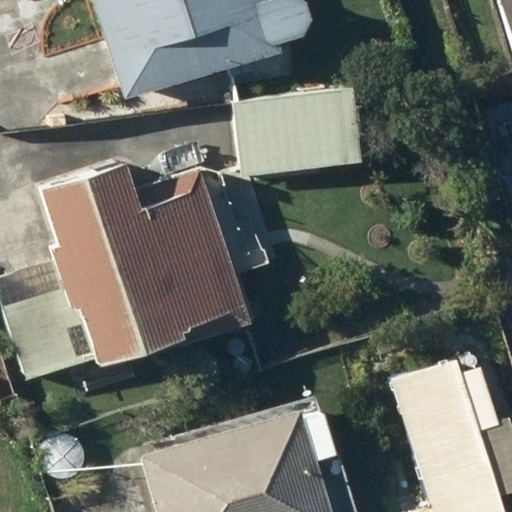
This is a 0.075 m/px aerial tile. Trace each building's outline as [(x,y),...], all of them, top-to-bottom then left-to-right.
[(90,0),(120,95),(276,46),(274,40),(298,33),(307,17),(301,0),(90,0)] [(511,0),(497,0),(511,47),(511,0)] [(347,87),(227,103),(237,175),(357,160),(347,87)] [(56,288),(0,306),(0,318),(20,379),(89,356),(91,362),(201,325),(204,332),(246,318),(195,165),(129,187),(118,156),(36,184),(56,245),(44,249),(56,288)] [(423,503),(401,510),(402,511),(498,511),(492,490),(511,484),(511,442),(504,416),(492,419),(475,361),(455,367),(451,355),(385,374),(423,503)] [(135,452),(152,511),(324,511),(308,457),(330,451),(317,406),(294,413),(291,406),(135,452)]
